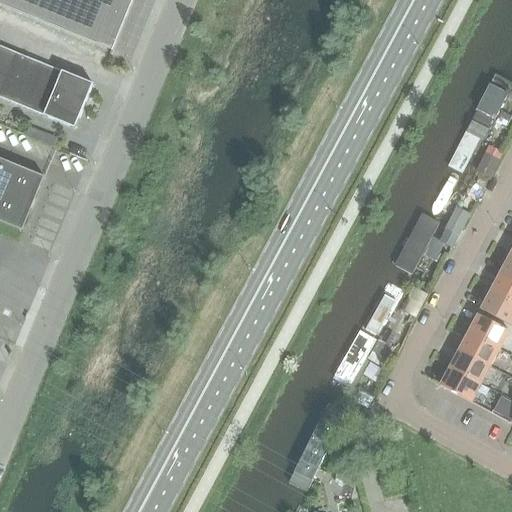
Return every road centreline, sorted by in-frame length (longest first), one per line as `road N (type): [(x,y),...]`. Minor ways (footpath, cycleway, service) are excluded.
road 1 (primary): [(161,511),(436,0)]
road 2 (primary): [(404,0),(130,511)]
road 3 (unclassified): [(0,435),(174,0)]
road 4 (residential): [(506,189),(395,400)]
road 5 (residential): [(395,400),(511,471)]
road 6 (residential): [(373,511),(362,458),(395,400)]
